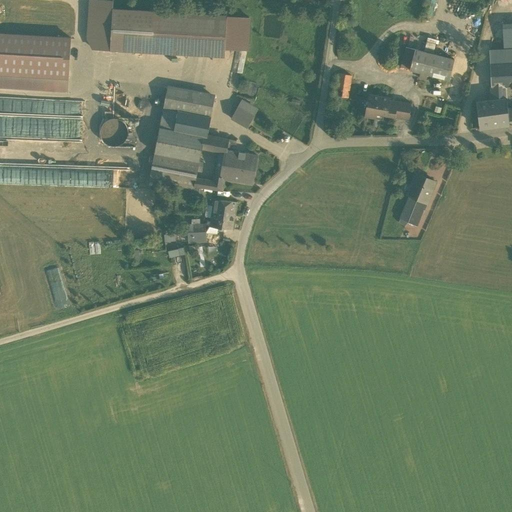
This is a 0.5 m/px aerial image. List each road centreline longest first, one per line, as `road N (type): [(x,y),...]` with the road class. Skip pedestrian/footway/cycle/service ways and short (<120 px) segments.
road 1 (unclassified): [(308,511),(236,271),(250,210),(316,145),(511,131)]
road 2 (track): [(236,271),(0,340)]
